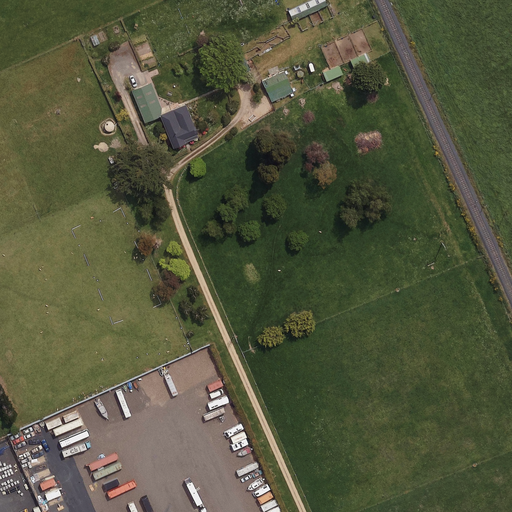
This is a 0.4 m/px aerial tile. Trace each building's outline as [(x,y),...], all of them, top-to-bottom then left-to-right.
[(291,19),(293,23),(298,21),(298,20),(297,18),(308,12),(317,8),(327,4),(325,0),(308,0),(287,10),(291,19)] [(349,58),(352,65),(369,58),(365,51),(349,58)] [(341,70),(338,63),(321,71),(324,78),(341,70)] [(291,89),(282,71),(265,79),(273,97),(291,89)] [(144,121),(159,115),(158,113),(162,112),(149,81),(131,89),(144,121)] [(162,112),(158,113),(159,115),(172,147),(198,137),(184,103),(162,112)] [(105,481),(109,490),(111,489),(116,500),(126,495),(122,485),(130,482),(126,473),(105,481)] [(107,502),(99,485),(86,491),(93,508),(107,502)]
